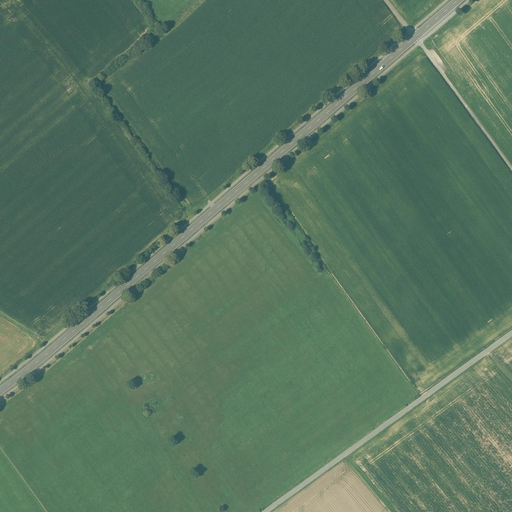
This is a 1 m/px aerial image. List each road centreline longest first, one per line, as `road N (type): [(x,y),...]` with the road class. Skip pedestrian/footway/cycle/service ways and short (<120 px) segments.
road 1 (primary): [(0,391),(415,35)]
road 2 (unclassified): [(511,333),(266,511)]
road 3 (unclassified): [(420,41),(511,167)]
